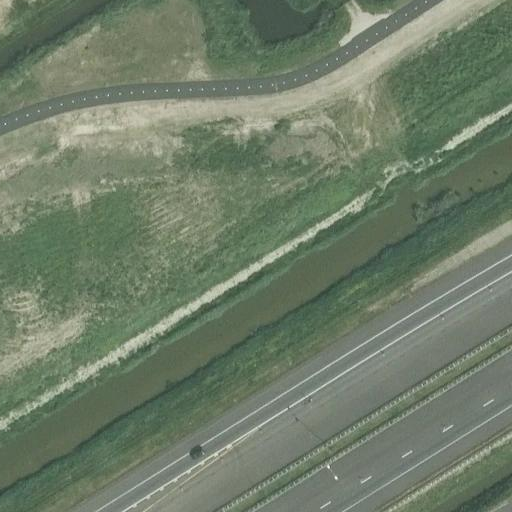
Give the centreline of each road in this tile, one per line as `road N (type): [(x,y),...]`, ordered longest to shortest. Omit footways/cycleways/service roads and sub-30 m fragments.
road 1 (motorway): [(511,297),(164,511)]
road 2 (motorway): [(305,511),(511,382)]
